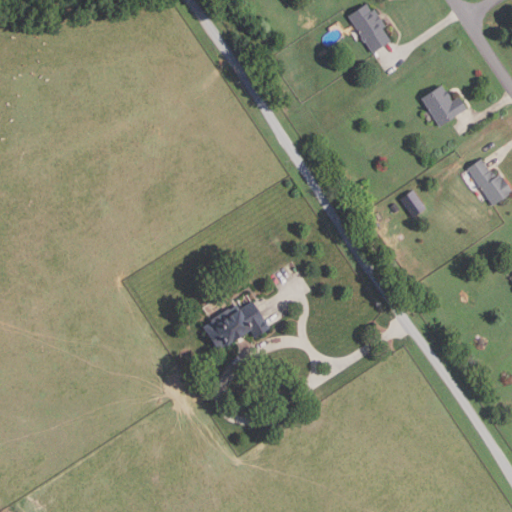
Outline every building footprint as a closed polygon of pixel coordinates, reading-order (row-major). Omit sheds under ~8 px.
[(374,53),(366,41),(364,42),(362,38),(363,37),(349,16),(367,4),(372,11),(375,9),(387,27),(384,29),(392,41),(374,53)] [(440,127),(422,99),(443,85),(446,91),(448,90),(452,97),(451,98),(453,101),(460,97),(468,109),(440,127)] [(511,194),(494,206),(468,169),(482,159),(495,178),(501,174),(511,190),(511,194)] [(396,213),(391,205),(396,203),(400,210),(396,213)] [(219,350),(204,327),(212,322),(211,321),(229,309),(230,310),(238,305),(240,309),(253,301),(270,328),(256,338),(252,332),(228,347),(227,345),(219,350)]
